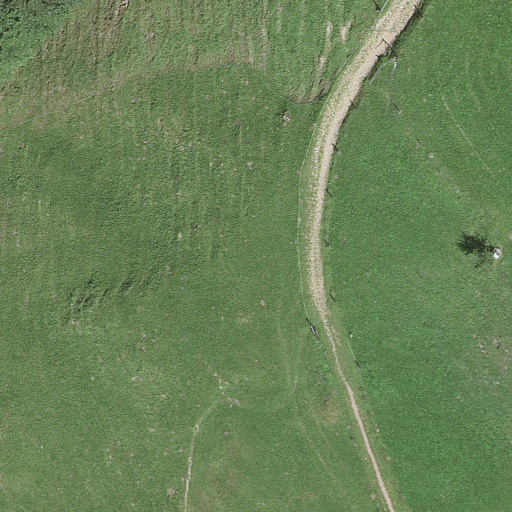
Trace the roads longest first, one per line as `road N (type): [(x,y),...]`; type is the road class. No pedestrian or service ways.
road 1 (track): [(400,0),(318,166),(318,316)]
road 2 (track): [(318,316),(401,511)]
